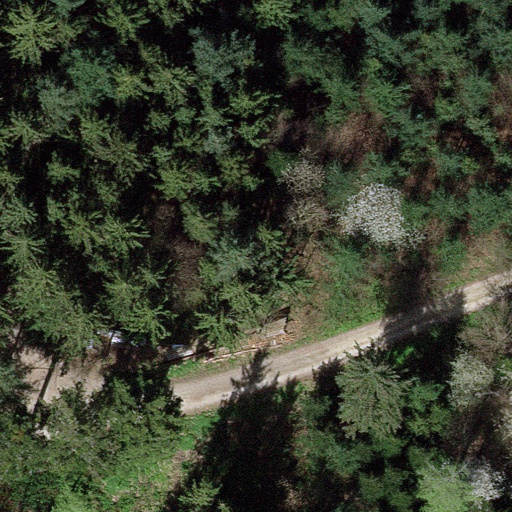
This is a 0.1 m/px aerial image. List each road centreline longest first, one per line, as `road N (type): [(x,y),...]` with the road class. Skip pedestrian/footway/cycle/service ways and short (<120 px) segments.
road 1 (track): [(0,439),(85,429),(199,394),(511,271)]
road 2 (track): [(0,336),(85,429)]
